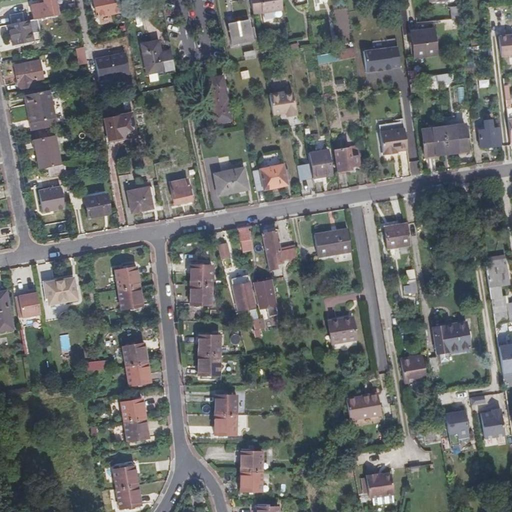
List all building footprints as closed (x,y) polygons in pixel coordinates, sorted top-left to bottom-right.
[(32,21),(57,17),(53,0),(42,0),(43,5),(39,6),(29,8),(32,21)] [(97,19),(121,14),(118,0),(101,0),(94,2),(97,19)] [(248,0),(252,16),(261,15),(258,0),(248,0)] [(281,11),(278,0),(258,0),(261,15),(281,11)] [(255,40),(250,18),(227,22),(232,44),(255,40)] [(17,24),(7,26),(11,46),(31,43),(27,22),(26,22),(17,24)] [(431,59),(428,33),(405,34),(408,61),(431,59)] [(119,34),(105,37),(106,45),(121,42),(119,34)] [(511,58),(511,60),(511,38),(496,40),(497,60),(506,59),(511,58)] [(164,75),(174,72),(169,52),(160,54),(157,42),(139,45),(146,75),(149,74),(150,83),(158,81),(157,73),(163,71),(164,75)] [(78,65),(86,64),(83,47),(75,49),(78,65)] [(354,57),(353,48),(337,51),(339,60),(354,57)] [(393,49),(359,52),(361,73),(372,72),(372,71),(378,70),(378,72),(395,69),(393,49)] [(257,58),(255,50),(244,53),(245,60),(257,58)] [(102,58),(93,60),(98,81),(128,74),(123,53),(107,57),(107,58),(102,59),(102,58)] [(317,65),(333,62),(332,53),(316,56),(317,65)] [(17,90),(33,87),(32,81),(42,79),(39,63),(29,65),(29,63),(12,66),(17,90)] [(250,78),(248,71),(240,73),(242,80),(250,78)] [(214,126),(231,122),(222,77),(204,81),(214,126)] [(445,77),(431,78),(432,88),(445,87),(445,77)] [(432,88),(431,78),(403,80),(405,98),(432,96),(432,88)] [(336,81),(337,88),(345,87),(344,79),(336,81)] [(29,106),(32,123),(54,118),(48,91),(24,96),(26,106),(29,106)] [(268,97),(272,116),(291,113),(287,96),(278,97),(278,96),(268,97)] [(80,110),(82,118),(91,115),(89,108),(80,110)] [(136,134),(132,115),(105,120),(108,136),(125,133),(126,136),(136,134)] [(511,121),(502,123),(504,145),(511,144),(511,121)] [(473,151),(494,149),(493,132),(486,132),(486,124),(478,124),(478,133),(472,133),(473,151)] [(435,129),(437,155),(461,153),(458,127),(435,129)] [(416,156),(437,155),(435,129),(414,130),(416,156)] [(39,140),(53,137),(52,130),(37,132),(39,140)] [(388,152),(400,150),(398,131),(373,136),(376,157),(384,155),(384,152),(388,152)] [(60,145),(69,143),(67,135),(58,137),(60,145)] [(59,166),(53,137),(39,140),(33,141),(38,170),(47,168),(59,166)] [(333,142),(338,169),(360,165),(355,138),(333,142)] [(306,151),(311,176),(331,172),(327,148),(306,151)] [(252,169),(256,189),(287,183),(283,163),(252,169)] [(49,176),(65,173),(64,165),(59,166),(47,168),(49,176)] [(298,181),(306,180),(304,165),(296,166),(298,181)] [(218,196),(248,190),(244,170),(214,175),(218,196)] [(172,204),(191,200),(187,179),(168,183),(172,204)] [(64,208),(60,186),(38,191),(42,213),(64,208)] [(131,212),(151,207),(147,186),(126,190),(131,212)] [(88,219),(110,215),(106,195),(84,199),(88,219)] [(387,253),(410,249),(406,223),(383,228),(387,253)] [(248,226),(238,228),(240,240),(242,251),(252,249),(251,238),(250,238),(248,226)] [(331,255),(350,252),(346,230),(313,235),(316,257),(331,254),(331,255)] [(262,234),(269,271),(278,269),(277,264),(285,263),(284,258),(283,251),(281,251),(277,231),(262,234)] [(226,242),(218,245),(221,258),(230,256),(226,242)] [(290,262),(298,261),(295,247),(288,249),(288,250),(289,257),(290,262)] [(491,268),(487,269),(494,315),(495,324),(509,322),(508,313),(507,298),(501,298),(500,287),(509,286),(505,261),(490,263),(491,268)] [(114,266),(117,286),(138,283),(135,262),(114,266)] [(190,262),(189,282),(210,283),(211,263),(190,262)] [(406,272),(410,296),(418,295),(414,270),(406,272)] [(251,288),(248,274),(230,278),(237,310),(253,306),(249,289),(251,288)] [(48,306),(77,301),(73,280),(45,286),(48,306)] [(210,283),(189,282),(188,302),(209,303),(210,283)] [(267,318),(278,316),(270,282),(254,285),(259,309),(265,308),(267,318)] [(138,283),(117,286),(121,306),(142,302),(138,283)] [(40,318),(35,290),(27,292),(27,295),(24,295),(17,296),(21,321),(40,318)] [(0,329),(11,327),(5,291),(0,291),(0,329)] [(21,321),(17,296),(13,297),(17,322),(21,321)] [(331,344),(356,340),(352,318),(327,322),(331,344)] [(438,352),(470,347),(466,321),(434,327),(438,352)] [(68,334),(59,335),(60,350),(69,349),(68,334)] [(200,334),(199,353),(219,354),(220,335),(200,334)] [(123,342),(126,361),(147,358),(144,338),(123,342)] [(511,344),(499,347),(504,379),(511,377),(511,344)] [(219,354),(199,353),(198,373),(218,374),(219,354)] [(399,362),(403,383),(425,379),(421,355),(412,357),(412,359),(399,362)] [(429,357),(432,372),(440,371),(437,356),(429,357)] [(147,358),(126,361),(130,381),(150,377),(147,358)] [(80,362),(81,369),(93,367),(92,360),(80,362)] [(450,390),(435,393),(437,400),(451,398),(450,390)] [(217,393),(216,414),(237,414),(238,394),(217,393)] [(122,398),(126,418),(146,414),(143,394),(122,398)] [(483,394),(470,396),(471,403),(484,401),(483,394)] [(348,420),(380,415),(378,395),(345,400),(348,420)] [(491,410),(487,411),(480,412),(484,437),(505,434),(500,407),(491,408),(491,410)] [(459,439),(469,438),(465,410),(455,411),(455,410),(446,411),(451,444),(460,443),(459,439)] [(146,414),(126,418),(129,437),(150,434),(146,414)] [(237,414),(216,414),(215,433),(236,434),(237,414)] [(444,441),(442,431),(426,433),(428,443),(444,441)] [(241,473),(262,473),(263,454),(241,453),(241,473)] [(115,485),(135,481),(132,461),(111,465),(115,485)] [(419,466),(411,467),(412,480),(419,480),(419,466)] [(262,494),(262,473),(241,473),(240,494),(262,494)] [(367,497),(392,493),(389,473),(374,475),(374,473),(364,475),(364,476),(367,497)] [(139,500),(135,481),(115,485),(118,504),(139,500)]
